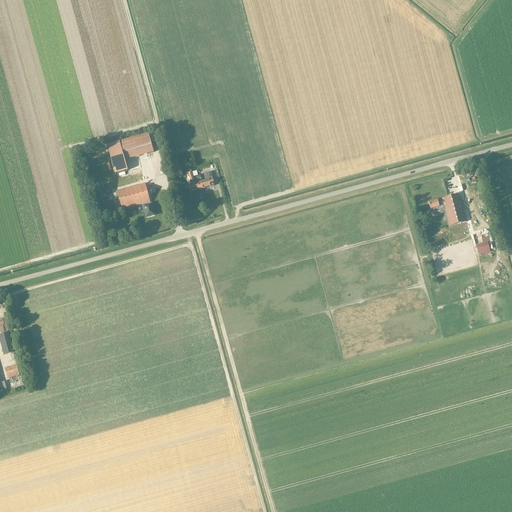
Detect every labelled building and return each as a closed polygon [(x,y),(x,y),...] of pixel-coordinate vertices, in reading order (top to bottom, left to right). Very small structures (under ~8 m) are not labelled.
[(148,134),(120,142),(125,161),(128,171),(139,167),(137,157),(153,152),(148,134)] [(125,161),(119,142),(107,146),(115,174),(128,171),(125,161)] [(194,183),(191,172),(188,173),(190,181),(191,184),(188,185),(187,185),(187,186),(186,186),(187,189),(188,188),(189,192),(190,192),(196,190),(194,183)] [(201,181),(203,189),(210,187),(211,187),(214,186),(212,178),(213,178),(211,172),(204,174),(206,180),(202,181),(201,181)] [(201,181),(202,181),(200,175),(197,176),(199,182),(194,183),(196,190),(203,189),(201,181)] [(122,210),(141,205),(150,202),(145,184),(117,192),(122,210)] [(468,215),(464,216),(459,195),(442,199),(442,200),(438,202),(437,201),(428,203),(430,209),(439,207),(439,206),(444,205),(449,227),(470,221),(473,234),(488,230),(479,198),(465,202),(468,215)] [(154,216),(151,205),(150,205),(150,202),(141,205),(143,211),(144,211),(146,218),(154,216)] [(475,245),(478,255),(490,251),(487,242),(475,245)] [(0,343),(3,355),(13,353),(8,333),(0,334),(0,343)] [(7,378),(19,375),(16,365),(4,368),(7,378)]
